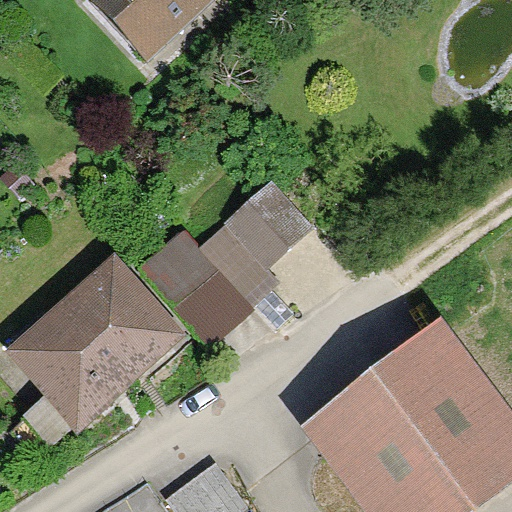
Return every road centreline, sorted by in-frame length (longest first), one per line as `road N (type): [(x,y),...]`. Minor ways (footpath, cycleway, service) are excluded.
road 1 (residential): [(76,511),(342,333)]
road 2 (track): [(342,333),(511,208)]
